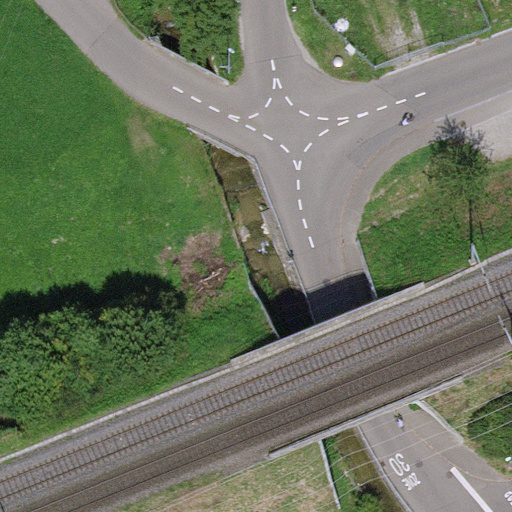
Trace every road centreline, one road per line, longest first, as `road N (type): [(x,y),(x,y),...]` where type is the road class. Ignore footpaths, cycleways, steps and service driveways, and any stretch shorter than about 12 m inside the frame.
road 1 (unclassified): [(291,133),(327,285),(401,437)]
road 2 (residential): [(291,133),(233,117),(130,62),(66,0)]
road 3 (residential): [(511,64),(291,133)]
road 4 (unclassified): [(269,0),(291,133)]
